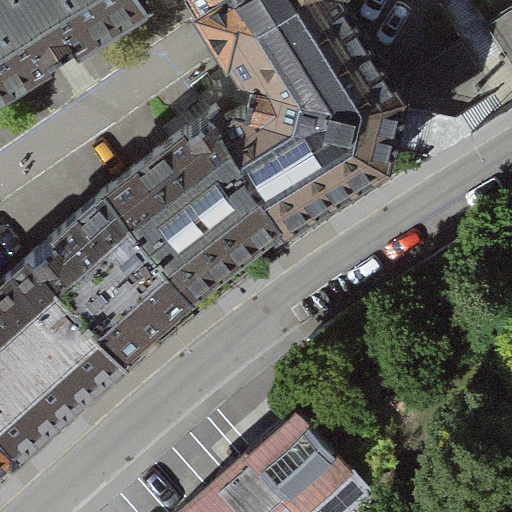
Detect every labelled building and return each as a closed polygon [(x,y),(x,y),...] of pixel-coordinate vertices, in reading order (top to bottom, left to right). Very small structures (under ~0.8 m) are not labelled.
[(0,0),(0,82),(127,0),(0,0)] [(193,0),(201,10),(215,0),(193,0)] [(215,0),(201,10),(220,38),(230,52),(214,97),(281,214),(394,147),(410,77),(360,0),(215,0)] [(281,214),(214,97),(196,81),(89,162),(188,280),(281,214)] [(188,280),(89,162),(13,229),(120,341),(188,280)] [(120,341),(13,229),(0,241),(0,425),(11,439),(120,341)] [(295,389),(163,511),(344,511),(379,480),(295,389)] [(0,449),(11,439),(0,425),(0,449)]
